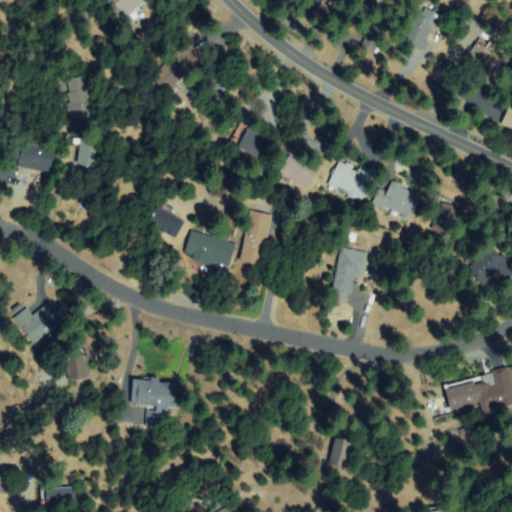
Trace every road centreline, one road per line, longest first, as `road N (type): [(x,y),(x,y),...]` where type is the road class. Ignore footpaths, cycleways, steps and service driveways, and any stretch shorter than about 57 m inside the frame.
road 1 (residential): [(0,224),(162,309),(370,353),(441,352),(511,323)]
road 2 (residential): [(511,165),(299,57),(232,0)]
